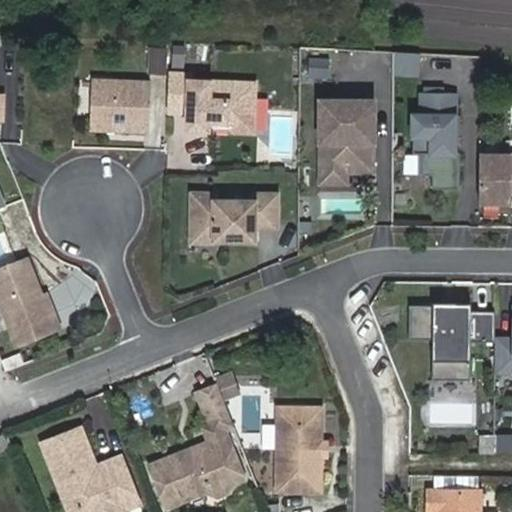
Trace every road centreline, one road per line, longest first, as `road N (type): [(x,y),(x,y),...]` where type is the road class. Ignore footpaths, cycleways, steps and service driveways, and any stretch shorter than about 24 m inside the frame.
road 1 (residential): [(376,511),(369,413),(319,286)]
road 2 (residential): [(319,286),(388,259),(511,261)]
road 3 (residential): [(319,286),(146,350)]
road 4 (residential): [(146,350),(0,411)]
road 5 (residential): [(91,208),(146,350)]
